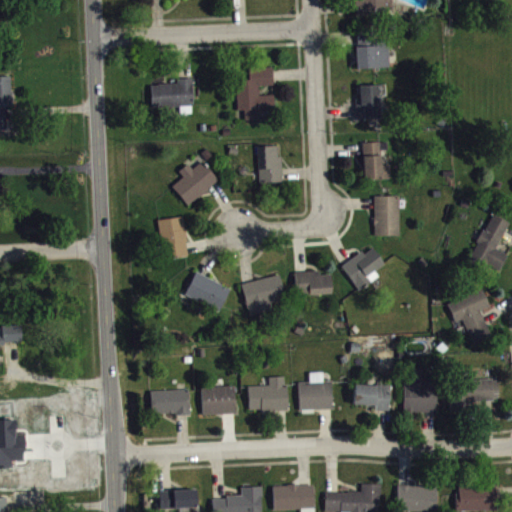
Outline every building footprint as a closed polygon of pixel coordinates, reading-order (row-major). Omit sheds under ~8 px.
[(0,0),(0,28),(13,28),(12,0),(0,0)] [(387,0),(357,0),(358,20),(388,19),(387,0)] [(358,34),(359,73),(390,72),(388,33),(358,34)] [(251,72),(251,84),(239,84),(240,115),(247,114),(247,124),(262,124),(262,113),(277,113),(276,99),(261,99),(261,90),(275,89),(275,71),(251,72)] [(0,128),(0,75),(9,75),(10,104),(4,105),(6,128),(0,128)] [(195,110),(194,82),(179,83),(179,88),(152,89),(153,112),(195,110)] [(359,123),(382,122),(381,89),(362,89),(362,102),(358,102),(359,123)] [(392,183),(391,169),(383,169),(383,155),(389,154),(389,146),(365,146),(366,184),(392,183)] [(279,150),(260,150),(261,187),(285,186),(284,160),(279,161),(279,150)] [(221,186),(205,165),(194,173),(191,168),(181,175),(186,182),(175,189),(189,209),(221,186)] [(402,240),(401,200),(376,200),(377,240),(402,240)] [(509,258),(499,254),(511,226),(492,218),(472,263),(502,276),(509,258)] [(190,260),(186,221),(161,224),(165,262),(190,260)] [(377,276),(387,268),(373,250),(344,271),(361,294),(380,280),(377,276)] [(297,276),(298,299),(334,298),(333,279),(322,279),(322,275),(297,276)] [(187,301),(224,314),(232,290),(196,277),(187,301)] [(251,320),(273,315),(271,306),(288,303),(282,279),(243,288),(251,320)] [(450,307),(457,327),(466,324),(475,349),(493,342),(483,314),(491,311),(485,294),(450,307)] [(0,325),(0,344),(3,344),(4,340),(20,340),(19,324),(0,325)] [(424,373),(406,373),(406,416),(437,417),(438,384),(423,383),(424,373)] [(300,386),(301,414),(334,413),(333,385),(325,385),(324,376),(311,377),(312,386),(300,386)] [(289,414),(288,380),(271,381),(271,389),(250,390),(251,415),(289,414)] [(500,384),(451,385),(452,416),(474,415),(474,406),(501,405),(500,384)] [(377,409),(377,415),(391,415),(392,389),(356,388),(356,409),(377,409)] [(203,391),(204,419),(237,418),(236,390),(203,391)] [(153,419),(192,418),(191,394),(153,395),(153,419)] [(328,496),(327,511),(381,511),(382,488),(363,487),(363,497),(328,496)] [(274,511),(316,511),(315,489),(274,490),(274,511)] [(398,511),(438,511),(439,490),(399,489),(398,511)] [(497,511),(497,490),(458,491),(458,511),(497,511)] [(214,502),(214,511),(263,511),(263,491),(243,491),(244,501),(214,502)] [(196,511),(199,511),(199,493),(161,495),(162,511),(196,511)] [(0,501),(0,511),(8,511),(8,502),(0,501)]
